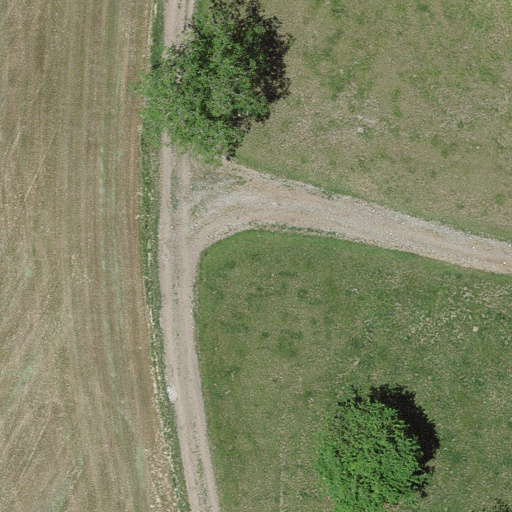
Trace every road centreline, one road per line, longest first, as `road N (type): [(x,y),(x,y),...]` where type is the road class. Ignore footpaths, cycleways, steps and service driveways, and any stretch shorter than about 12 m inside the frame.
road 1 (track): [(208,511),(167,225),(188,0)]
road 2 (track): [(167,225),(267,218),(511,270)]
